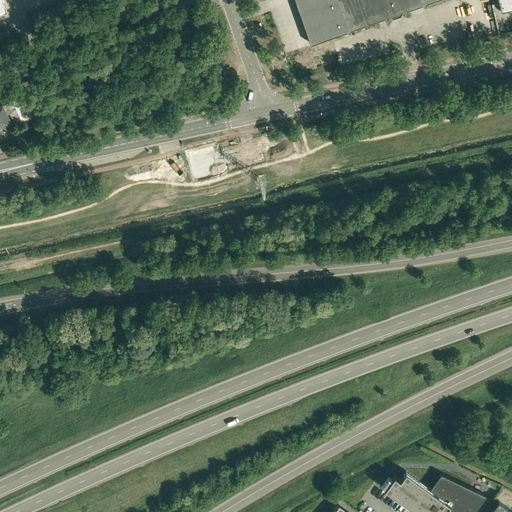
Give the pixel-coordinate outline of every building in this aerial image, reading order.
[(350,32),(351,29),(347,27),(337,0),(295,0),(294,3),(298,5),(303,20),(301,23),(304,25),(310,40),(313,42),(327,37),(331,39),(332,36),(346,31),(350,32)] [(387,19),(380,0),(337,0),(347,27),(351,29),(365,24),(368,26),(370,22),(384,17),(387,19)] [(380,0),(387,19),(389,16),(391,12),(399,9),(406,13),(407,12),(406,12),(408,9),(422,4),(425,6),(423,0),(380,0)] [(511,0),(497,0),(500,11),(511,8),(511,0)] [(33,79),(26,82),(21,85),(26,93),(27,95),(32,93),(39,89),(33,79)] [(34,98),(32,93),(27,95),(26,93),(25,93),(21,85),(16,87),(19,95),(7,101),(8,103),(12,112),(10,113),(13,120),(16,125),(35,116),(35,114),(31,107),(28,101),(34,98)] [(222,94),(221,88),(208,91),(209,97),(222,94)] [(0,119),(3,125),(11,121),(3,104),(1,105),(1,103),(0,103),(0,119)] [(288,147),(286,139),(278,142),(280,149),(288,147)] [(0,152),(10,149),(8,143),(0,145),(0,152)] [(200,158),(201,165),(209,164),(208,156),(200,158)] [(392,478),(388,476),(382,485),(385,487),(417,511),(443,511),(444,511),(446,510),(446,509),(448,507),(454,511),(472,511),(486,494),(441,473),(430,488),(406,471),(400,479),(394,474),(392,478)] [(511,511),(511,510),(498,500),(489,511),(511,511)]
